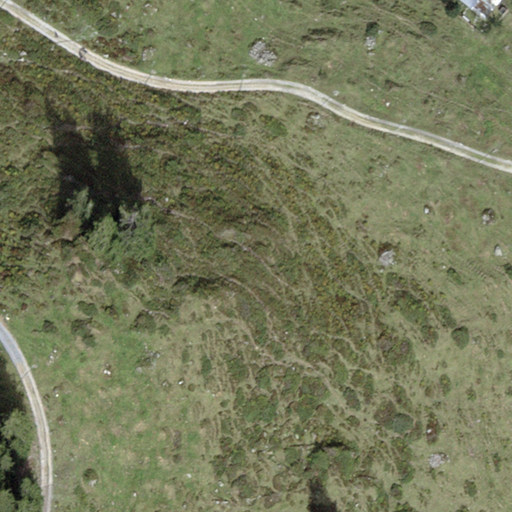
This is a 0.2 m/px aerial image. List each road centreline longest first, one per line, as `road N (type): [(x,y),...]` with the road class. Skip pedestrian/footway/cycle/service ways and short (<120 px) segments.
road 1 (track): [(0,4),(159,86),(309,93),(354,118),(511,167)]
road 2 (track): [(41,511),(47,444),(0,333)]
